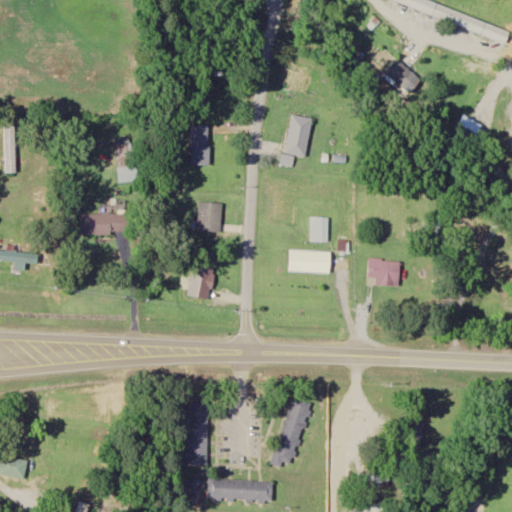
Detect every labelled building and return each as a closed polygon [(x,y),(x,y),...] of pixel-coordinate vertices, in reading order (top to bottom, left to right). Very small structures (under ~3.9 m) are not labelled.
[(426,0),(393,0),(393,2),(506,43),(511,31),(426,0)] [(386,72),(401,86),(413,73),(397,59),(386,72)] [(454,133),(472,144),(483,127),(464,115),(454,133)] [(286,153),(307,156),(312,119),(292,116),(286,153)] [(5,174),(15,174),(15,125),(5,125),(5,174)] [(210,126),(191,126),(191,165),(210,165),(210,126)] [(137,182),(134,138),(116,139),(119,183),(137,182)] [(221,232),(221,203),(198,203),(198,232),(221,232)] [(131,215),(81,215),(81,235),(131,235),(131,215)] [(311,242),(328,242),(328,218),(311,218),(311,242)] [(0,252),(0,264),(40,264),(40,254),(15,254),(15,247),(8,247),(8,252),(0,252)] [(331,252),(290,252),(290,273),(331,273),(331,252)] [(399,285),(400,261),(369,260),(368,284),(399,285)] [(215,264),(193,261),(188,296),(210,299),(215,264)] [(511,272),(477,271),(476,280),(511,280),(511,272)] [(425,396),(416,395),(414,443),(423,444),(425,396)] [(273,462),(292,467),(311,401),(292,396),(273,462)] [(207,399),(188,399),(188,464),(207,464),(207,399)] [(1,476),(26,476),(26,456),(1,456),(1,476)] [(355,478),(356,486),(389,482),(387,470),(363,473),(363,477),(355,478)] [(208,499),(273,500),(273,480),(209,478),(208,499)] [(87,511),(90,503),(81,500),(76,511),(87,511)]
